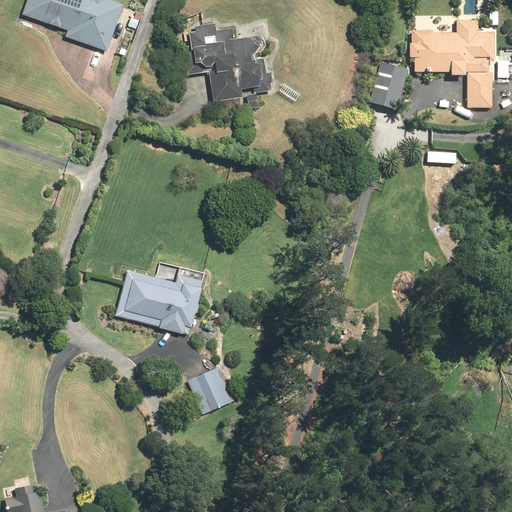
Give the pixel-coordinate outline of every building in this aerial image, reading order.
[(26,0),(21,15),(67,31),(64,38),(104,53),(121,6),(106,1),(106,0),(26,0)] [(194,34),(187,34),(190,55),(182,56),(184,75),(213,72),(213,77),(207,77),(210,102),(245,98),(247,110),(257,109),(255,94),(270,92),(268,73),(265,74),(263,61),(254,62),(253,54),(260,45),(248,34),(243,40),(235,40),(234,26),(215,30),(214,23),(193,26),(194,34)] [(455,31),(412,31),(412,46),(408,46),(408,59),(412,59),(412,72),(448,72),(448,78),(466,78),(466,108),(489,108),(489,76),(485,76),(485,60),(493,60),(493,35),(477,35),(477,23),(455,23),(455,31)] [(507,63),(496,63),(496,78),(506,78),(507,63)] [(405,73),(379,65),(368,103),(391,111),(394,103),(398,104),(404,86),(402,85),(405,73)] [(188,335),(201,276),(177,271),(174,285),(125,274),(115,318),(156,327),(156,330),(181,336),(181,333),(188,335)] [(206,373),(186,381),(201,415),(230,403),(216,369),(214,370),(211,363),(203,367),(206,373)] [(1,491),(4,511),(74,511),(73,507),(48,511),(41,511),(39,496),(32,498),(28,477),(15,479),(16,488),(1,491)]
